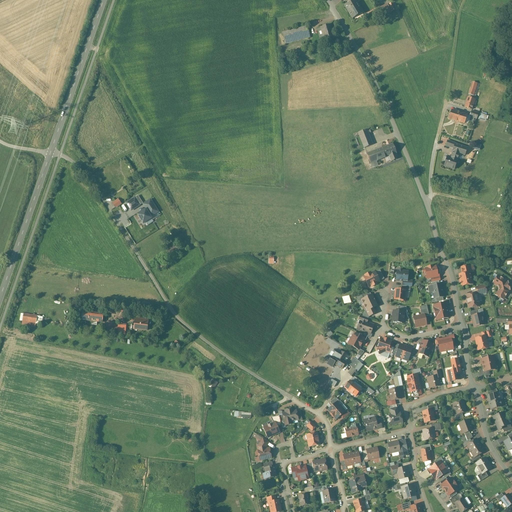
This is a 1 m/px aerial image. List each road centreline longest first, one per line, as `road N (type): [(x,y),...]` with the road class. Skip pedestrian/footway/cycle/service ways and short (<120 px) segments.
road 1 (unclassified): [(49,152),(86,175),(176,317),(244,369)]
road 2 (unclassified): [(326,0),(369,74),(446,262)]
road 3 (secondary): [(49,152),(103,0)]
road 4 (secondary): [(0,297),(49,152)]
road 5 (residential): [(244,369),(317,412),(330,449)]
